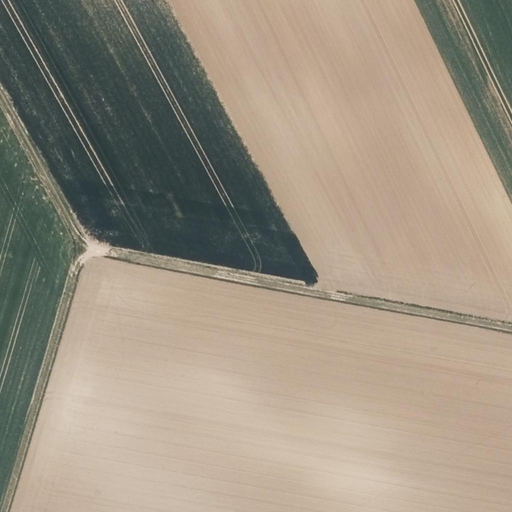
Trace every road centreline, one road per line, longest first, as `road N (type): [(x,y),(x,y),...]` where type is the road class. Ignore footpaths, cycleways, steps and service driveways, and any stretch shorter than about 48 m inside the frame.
road 1 (track): [(0,98),(82,248),(511,326)]
road 2 (track): [(2,511),(82,248)]
